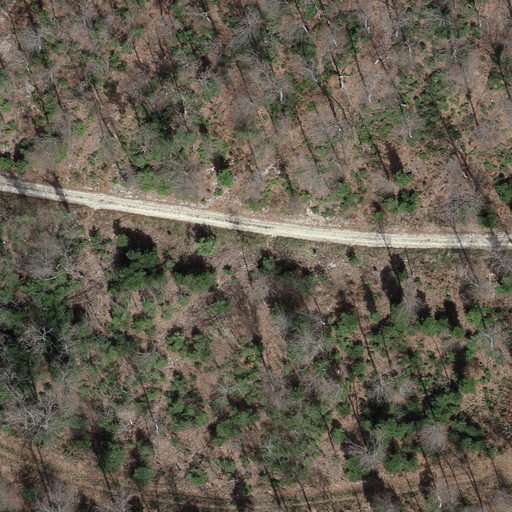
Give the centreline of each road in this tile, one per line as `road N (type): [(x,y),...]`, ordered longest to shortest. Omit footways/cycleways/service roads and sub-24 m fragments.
road 1 (track): [(511,469),(262,505),(166,501),(0,447)]
road 2 (track): [(0,181),(202,218),(511,242)]
